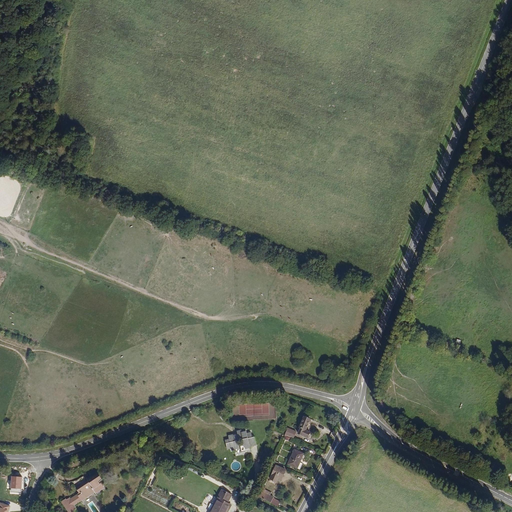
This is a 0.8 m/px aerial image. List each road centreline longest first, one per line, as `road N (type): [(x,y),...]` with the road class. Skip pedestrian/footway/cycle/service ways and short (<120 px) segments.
road 1 (secondary): [(356,408),(511,1)]
road 2 (tertiary): [(356,408),(295,389),(230,388),(45,456)]
road 3 (secondary): [(511,499),(408,447),(356,408)]
